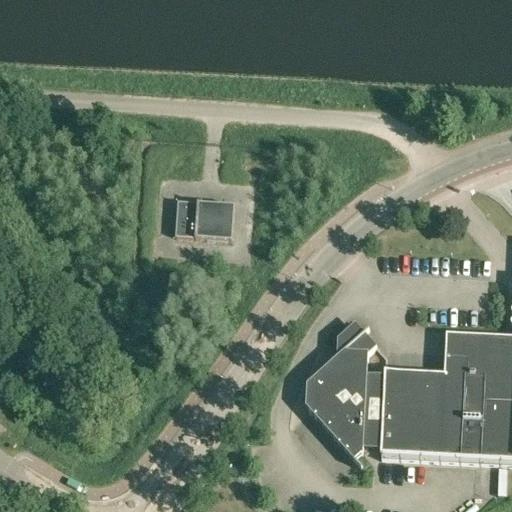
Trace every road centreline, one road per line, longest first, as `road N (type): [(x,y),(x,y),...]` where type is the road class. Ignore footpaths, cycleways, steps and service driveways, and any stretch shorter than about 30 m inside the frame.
road 1 (unclassified): [(0,95),(373,124),(425,148),(445,173)]
road 2 (tertiary): [(223,403),(337,254),(399,198),(445,173)]
road 3 (tertiary): [(223,403),(125,507)]
road 4 (tertiary): [(168,511),(208,449),(223,403)]
